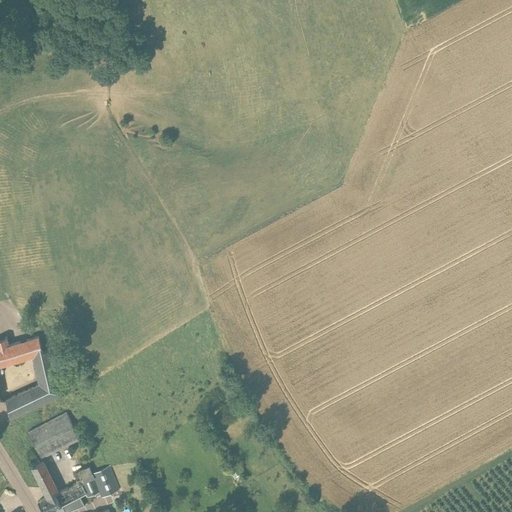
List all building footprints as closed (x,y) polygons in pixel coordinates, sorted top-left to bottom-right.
[(7,338),(0,339),(0,364),(36,355),(43,384),(6,400),(10,417),(61,396),(51,351),(43,353),(40,337),(8,345),(7,338)] [(41,458),(81,440),(68,413),(28,432),(41,458)] [(55,493),(58,492),(54,485),(55,484),(42,461),(32,466),(44,490),(45,489),(48,496),(55,493)] [(61,506),(74,499),(87,492),(83,483),(95,478),(94,475),(90,466),(74,472),(78,482),(58,492),(55,493),(61,506)] [(94,475),(95,478),(101,491),(103,496),(119,489),(110,467),(94,475)] [(61,506),(55,493),(48,496),(38,502),(43,511),(67,511),(77,508),(74,499),(61,506)] [(94,505),(114,502),(113,494),(93,498),(94,505)]
